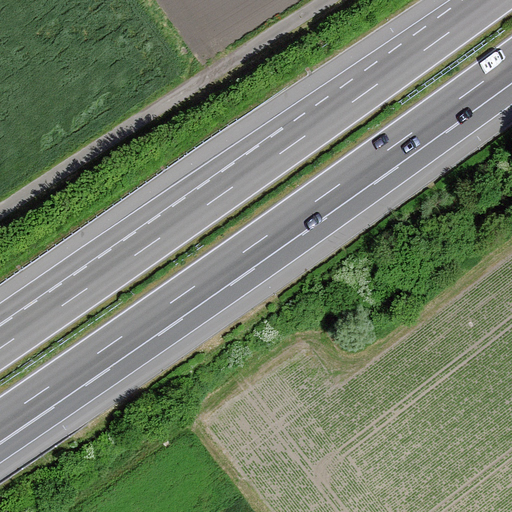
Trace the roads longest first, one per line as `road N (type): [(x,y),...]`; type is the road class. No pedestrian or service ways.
road 1 (motorway): [(493,0),(0,347)]
road 2 (motorway): [(43,390),(511,60)]
road 3 (track): [(326,0),(0,211)]
